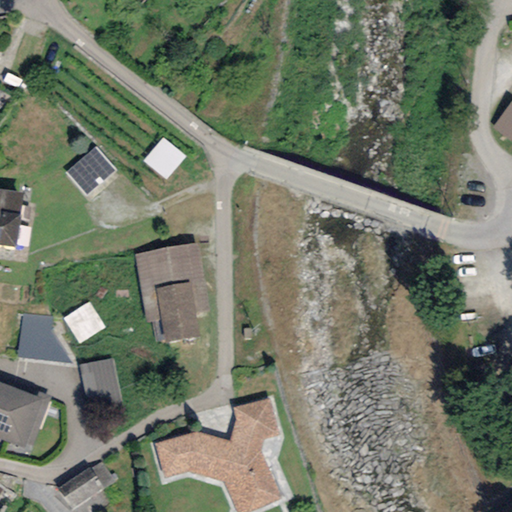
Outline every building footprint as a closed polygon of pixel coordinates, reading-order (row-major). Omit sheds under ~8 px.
[(185,157),(163,138),(143,162),(165,181),(185,157)] [(115,171),(94,147),(66,171),(87,195),(115,171)] [(0,244),(16,247),(24,192),(0,188),(0,244)] [(197,244),(135,254),(146,323),(152,322),(155,341),(165,340),(165,343),(200,337),(196,313),(208,311),(197,244)] [(107,327),(90,300),(63,317),(80,344),(107,327)] [(54,317),(22,314),(16,356),(73,363),(52,331),(54,317)] [(113,358),(80,365),(90,414),(123,407),(113,358)] [(37,396),(0,382),(0,438),(31,450),(51,397),(38,392),(37,396)] [(269,398),(233,408),(235,419),(229,441),(195,432),(154,443),(164,480),(190,471),(224,483),(237,511),(251,511),(281,501),(260,451),(265,439),(280,436),(269,398)] [(101,462),(89,467),(104,488),(115,481),(101,462)] [(89,467),(58,489),(74,511),(94,511),(109,502),(101,490),(104,488),(89,467)]
